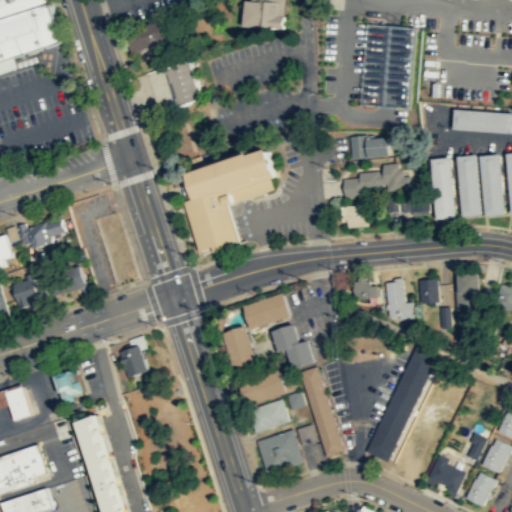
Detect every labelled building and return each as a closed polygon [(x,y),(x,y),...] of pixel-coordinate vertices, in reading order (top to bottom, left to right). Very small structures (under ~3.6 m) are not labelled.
[(0,0),(0,61),(37,50),(63,42),(56,19),(49,0),(0,0)] [(243,0),(242,24),(242,27),(283,28),(284,1),(243,0)] [(171,40),(164,18),(125,31),(131,51),(171,40)] [(412,108),(416,26),(368,23),(363,106),(412,108)] [(187,60),(164,67),(175,104),(198,96),(187,60)] [(511,131),(511,111),(452,107),(451,127),(511,131)] [(390,153),(390,143),(389,135),(368,136),(367,133),(359,133),(350,135),(352,157),(390,153)] [(182,171),(190,197),(182,200),(201,252),(212,249),(212,251),(238,241),(226,205),(225,201),(229,200),(226,191),(272,175),(262,146),(244,152),(243,150),(182,171)] [(486,214),(504,212),(498,152),(478,154),(486,214)] [(475,153),(481,213),(461,215),(455,154),(475,153)] [(455,216),(449,155),(429,157),(435,216),(436,217),(455,216)] [(413,186),(411,174),(404,174),(403,167),(399,167),(399,161),(383,162),(384,171),(379,171),(379,169),(359,171),(359,176),(344,177),(345,195),(366,193),(366,188),(383,187),(383,183),(387,182),(388,189),(413,186)] [(429,208),(428,193),(408,195),(410,210),(429,208)] [(369,224),(368,202),(341,205),(342,220),(347,220),(348,226),(369,224)] [(32,248),(52,241),(51,234),(66,229),(62,216),(26,226),(25,222),(18,224),(23,242),(30,239),(32,248)] [(4,258),(13,255),(6,232),(0,234),(0,266),(6,265),(4,258)] [(88,285),(81,266),(50,275),(56,294),(88,285)] [(480,271),(481,290),(475,290),(480,342),(459,344),(456,289),(460,289),(459,276),(459,272),(480,271)] [(34,276),(14,282),(21,307),(33,303),(32,300),(41,297),(34,276)] [(414,316),(413,300),(405,301),(403,276),(393,277),(394,280),(385,281),(389,315),(399,315),(399,317),(414,316)] [(438,277),(438,283),(440,300),(421,302),(419,278),(438,277)] [(378,295),(365,296),(364,292),(355,293),(354,280),(370,279),(371,284),(378,284),(378,287),(378,295)] [(0,319),(10,316),(0,282),(0,319)] [(511,309),(501,307),(504,294),(499,292),(501,282),(511,284),(511,309)] [(290,315),(250,328),(246,316),(244,304),(283,291),(287,303),(290,315)] [(449,305),(451,327),(446,327),(441,328),(439,306),(449,305)] [(315,359),(308,339),(301,341),(294,323),(282,326),(271,330),(278,352),(286,349),(292,367),(313,361),(315,359)] [(245,324),(258,364),(235,374),(221,332),(245,324)] [(122,350),(131,375),(153,369),(143,344),(122,350)] [(417,344),(365,450),(388,461),(440,352),(417,344)] [(343,450),(316,365),(298,371),(325,456),(343,450)] [(69,369),(54,374),(64,403),(74,399),(72,394),(82,391),(79,380),(73,382),(69,369)] [(286,392),(283,375),(279,369),(234,384),(242,407),(286,392)] [(32,413),(22,382),(6,388),(10,403),(15,419),(32,413)] [(0,406),(10,403),(6,388),(0,390),(0,406)] [(304,404),(304,402),(301,391),(287,397),(290,409),(304,404)] [(288,420),(282,397),(248,409),(255,431),(288,420)] [(497,430),(511,437),(511,403),(510,402),(497,430)] [(136,511),(104,413),(81,421),(110,511),(136,511)] [(317,439),(301,444),(296,427),(312,423),(317,439)] [(304,461),(292,428),(256,440),(267,473),(304,461)] [(476,459),(486,438),(473,431),(469,440),(472,442),(466,455),(476,459)] [(498,471),(510,444),(495,437),(491,444),(490,443),(481,463),(498,471)] [(38,481),(0,492),(0,456),(40,443),(50,471),(37,475),(38,481)] [(466,471),(456,492),(446,488),(447,485),(428,476),(439,453),(449,458),(447,463),(466,471)] [(482,505),(494,478),(479,470),(475,478),(474,477),(465,497),(482,505)] [(49,486),(56,507),(40,511),(6,511),(3,501),(49,486)]
